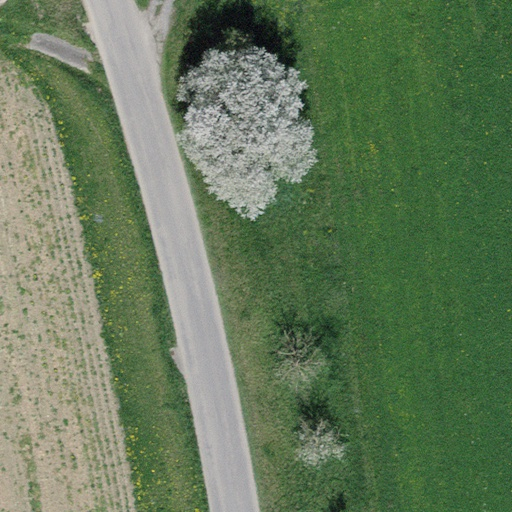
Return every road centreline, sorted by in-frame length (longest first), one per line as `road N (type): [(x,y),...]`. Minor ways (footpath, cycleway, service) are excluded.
road 1 (tertiary): [(231,511),(200,346),(111,0)]
road 2 (track): [(0,34),(136,80)]
